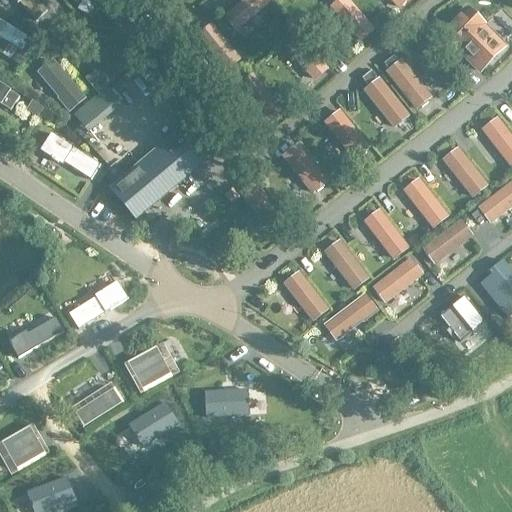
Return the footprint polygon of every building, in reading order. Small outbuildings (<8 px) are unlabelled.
[(13,0),(18,5),(19,4),(35,23),(47,12),(36,0),(13,0)] [(94,0),(117,22),(129,11),(117,0),(94,0)] [(237,30),(269,3),(266,0),(247,0),(226,18),(237,30)] [(467,11),(441,37),(460,56),(461,54),(481,74),(505,49),(467,11)] [(0,21),(0,42),(1,43),(2,41),(23,54),(32,41),(0,21)] [(226,71),(239,60),(212,28),(200,38),(226,71)] [(314,80),(326,69),(298,38),(286,48),(314,80)] [(121,54),(86,83),(99,97),(133,69),(121,54)] [(53,63),(38,75),(59,100),(58,101),(69,115),(86,102),(53,63)] [(430,99),(401,63),(387,73),(416,110),(420,107),(421,109),(428,104),(426,102),(430,99)] [(371,71),(361,78),(366,85),(376,77),(371,71)] [(279,110),(253,77),(240,88),(267,120),(279,110)] [(379,81),(365,92),(394,129),(397,126),(399,128),(406,122),(404,121),(408,118),(379,81)] [(19,98),(0,85),(0,105),(10,112),(19,98)] [(43,109),(31,101),(25,111),(36,118),(43,109)] [(368,150),(339,113),(326,124),(355,160),(358,158),(359,159),(366,154),(365,152),(368,150)] [(511,168),(511,167),(511,140),(497,121),(493,123),(492,121),(485,127),(486,129),(483,131),(511,168)] [(135,223),(217,155),(190,124),(109,191),(135,223)] [(51,136),(40,153),(63,167),(65,165),(91,181),(100,167),(51,136)] [(326,183),(297,147),(284,157),(312,194),(316,191),(317,193),(324,188),(323,186),(326,183)] [(444,161),(473,198),(486,187),(457,151),(454,153),(452,151),(446,157),(447,159),(444,161)] [(405,192),(433,229),(447,218),(418,181),(415,184),(414,182),(407,188),(408,189),(405,192)] [(511,184),(480,210),(490,224),(511,206),(511,184)] [(365,223),(394,260),(407,250),(379,213),(376,215),(374,214),(367,219),(369,221),(365,223)] [(434,265),(471,237),(461,223),(424,251),(426,254),(425,256),(430,262),(431,261),(434,265)] [(326,253),(354,290),(367,280),(339,243),(336,246),(335,244),(328,249),(329,251),(326,253)] [(380,301),(382,300),(385,303),(421,275),(411,262),(374,290),(377,293),(375,294),(380,301)] [(493,275),(480,285),(506,317),(511,311),(511,298),(507,293),(511,289),(511,276),(501,263),(490,271),(493,275)] [(457,286),(470,271),(462,264),(449,279),(457,286)] [(87,268),(80,273),(94,293),(101,288),(87,268)] [(285,285),(313,322),(327,311),(298,275),(295,277),(293,276),(287,281),(288,283),(285,285)] [(68,289),(62,280),(50,288),(56,297),(68,289)] [(101,296),(70,316),(79,331),(128,301),(118,285),(106,293),(105,290),(99,294),(101,296)] [(335,340),(339,341),(345,336),(346,333),(357,325),(357,320),(362,321),(363,323),(377,313),(365,297),(326,326),(330,331),(330,334),(335,340)] [(451,308),(439,317),(459,343),(472,333),(472,334),(478,330),(477,329),(484,323),(464,297),(451,307),(451,308)] [(28,332),(9,343),(19,360),(64,333),(56,319),(30,335),(28,332)] [(156,348),(127,364),(144,393),(172,377),(156,348)] [(115,389),(75,415),(84,429),(124,404),(115,389)] [(248,391),(207,393),(208,417),(249,416),(249,406),(249,401),(248,402),(248,391)] [(125,421),(146,409),(140,400),(119,412),(125,421)] [(27,425),(49,412),(43,403),(21,415),(27,425)] [(165,406),(130,427),(135,435),(134,436),(136,439),(137,439),(143,448),(178,427),(165,406)] [(29,427),(1,443),(18,473),(46,456),(29,427)] [(32,508),(33,507),(34,511),(51,511),(75,503),(67,479),(28,494),(31,503),(31,504),(32,508)]
